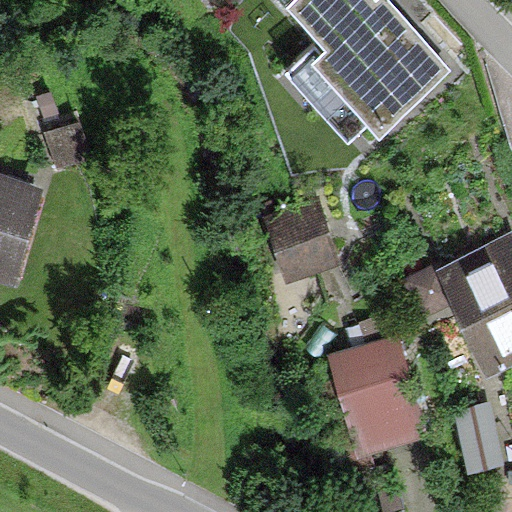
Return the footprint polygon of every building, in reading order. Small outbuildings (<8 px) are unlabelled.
[(371,0),(293,0),(287,6),(329,51),(313,67),(379,138),(452,71),(398,13),(386,0),(381,0),(376,5),(371,0)] [(45,175),(0,162),(0,269),(18,275),(45,175)] [(320,194),(268,209),(286,272),(338,258),(320,194)] [(511,224),(438,257),(457,297),(487,364),(511,352),(511,224)] [(424,313),(457,297),(438,257),(405,273),(424,313)] [(397,328),(331,347),(359,448),(425,430),(397,328)] [(491,394),(456,402),(470,466),(505,458),(491,394)]
